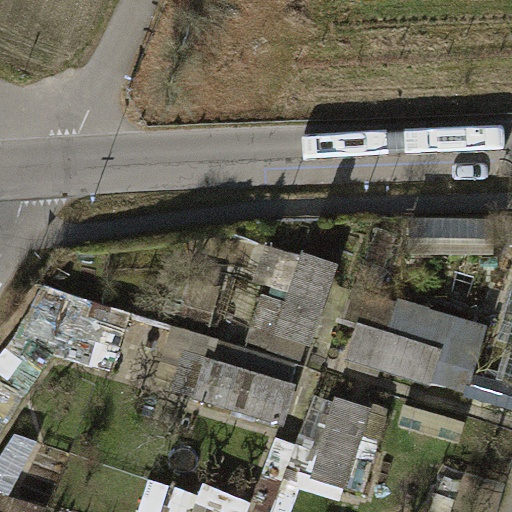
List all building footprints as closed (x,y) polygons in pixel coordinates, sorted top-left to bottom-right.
[(327,266),(293,256),(268,336),(302,346),(327,266)] [(89,299),(83,324),(45,315),(37,348),(119,367),(133,309),(89,299)] [(432,350),(350,326),(340,357),(422,381),(432,350)] [(280,383),(198,362),(189,396),(271,417),(280,383)] [(358,407),(327,398),(306,475),(337,484),(358,407)]
